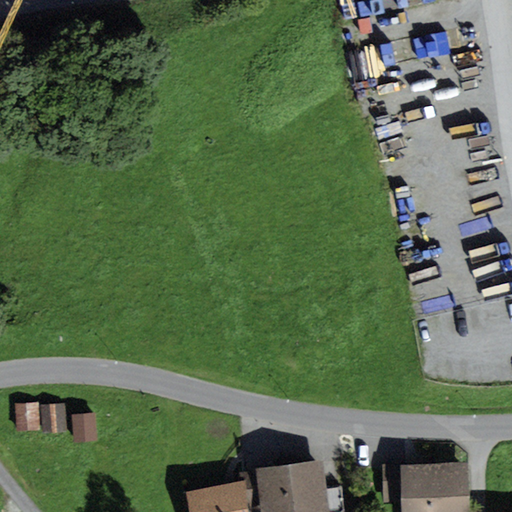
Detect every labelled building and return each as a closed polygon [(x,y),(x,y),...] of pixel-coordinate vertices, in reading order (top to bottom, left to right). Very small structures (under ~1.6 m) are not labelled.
[(38,402),(15,403),(16,431),(39,430),(38,402)] [(65,403),(40,404),(41,433),(66,432),(65,403)] [(95,412),(72,414),(74,442),(97,440),(95,412)] [(322,460),(256,468),(261,511),(328,511),(326,488),(322,460)] [(469,511),(468,462),(399,464),(401,511),(469,511)] [(189,511),(248,511),(243,481),(186,491),(189,511)] [(345,511),(342,486),(326,488),(328,511),(345,511)]
